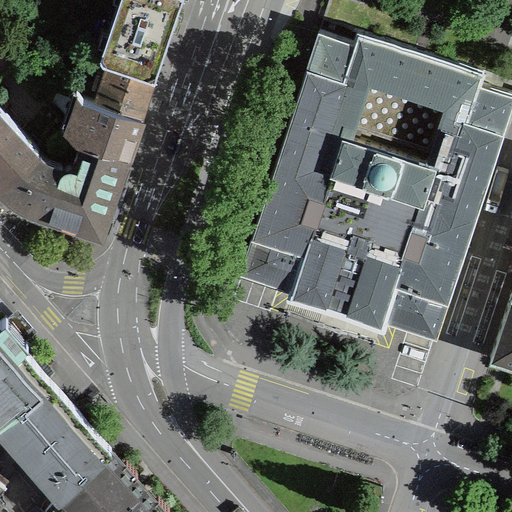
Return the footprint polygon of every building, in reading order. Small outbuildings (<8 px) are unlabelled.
[(164,46),(179,0),(117,0),(100,52),(104,56),(109,58),(155,73),(164,46)] [(511,90),(479,80),(483,68),(413,46),(358,28),(354,40),(319,28),(241,267),(259,273),(292,284),(290,291),(336,306),(382,321),(383,321),(385,314),(403,320),(435,331),(511,97),(511,90)] [(95,97),(141,113),(145,101),(155,73),(109,58),(105,69),(98,67),(92,83),(99,86),(95,97)] [(132,140),(141,113),(95,97),(83,93),(76,86),(72,98),(56,92),(53,101),(65,114),(67,109),(74,111),(68,127),(76,134),(81,136),(128,152),(132,140)] [(0,184),(34,153),(40,148),(0,104),(0,184)] [(101,230),(128,152),(81,136),(73,161),(70,161),(67,161),(64,163),(61,168),(42,160),(34,153),(0,184),(14,197),(47,209),(101,230)] [(511,290),(504,315),(491,355),(501,359),(511,362),(511,290)] [(28,339),(27,338),(6,314),(1,317),(0,316),(0,417),(61,487),(109,444),(111,442),(24,344),(28,339)] [(169,511),(166,509),(170,505),(159,492),(155,496),(143,482),(134,472),(138,469),(127,456),(123,459),(109,444),(61,487),(63,490),(45,511),(41,507),(35,511),(169,511)] [(0,491),(8,481),(6,480),(5,481),(0,477),(0,491)]
